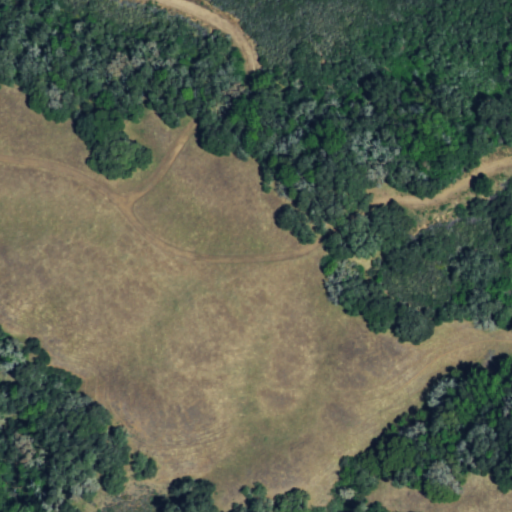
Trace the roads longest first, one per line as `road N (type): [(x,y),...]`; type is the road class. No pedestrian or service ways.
road 1 (track): [(511,161),(441,203),(377,199),(322,247),(175,265),(117,205),(58,169),(0,160)]
road 2 (track): [(117,205),(160,179),(208,104),(258,82),(246,43),(174,0)]
